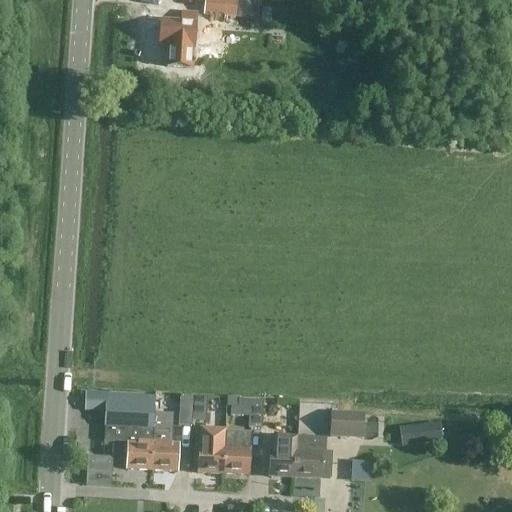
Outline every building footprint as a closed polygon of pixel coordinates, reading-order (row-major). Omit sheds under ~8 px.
[(238,2),(214,0),(204,0),(203,17),(236,19),(238,2)] [(238,2),(237,19),(251,20),(252,3),(238,2)] [(195,16),(182,15),(181,24),(160,23),(159,47),(193,50),(195,16)] [(152,472),(155,416),(154,415),(155,399),(107,397),(107,398),(87,397),(87,411),(106,412),(104,443),(127,444),(126,471),(152,472)] [(192,423),(194,398),(180,397),(178,427),(191,428),(191,423),(192,423)] [(207,399),(194,398),(192,423),(205,424),(207,399)] [(261,430),(262,402),(238,401),(238,399),(227,398),(226,408),(230,408),(230,417),(248,418),(248,429),(261,430)] [(274,426),(276,403),(263,402),(262,425),(274,426)] [(330,414),(330,439),(361,440),(362,415),(330,414)] [(155,416),(152,472),(178,474),(180,434),(179,434),(178,446),(171,445),(172,416),(155,416)] [(419,444),(444,438),(441,423),(415,429),(419,444)] [(197,474),(223,476),(225,435),(225,431),(199,429),(197,474)] [(249,436),(225,435),(223,476),(249,477),(250,449),(248,449),(249,436)] [(268,478),(295,479),(297,439),(271,438),(268,478)] [(295,479),(320,480),(320,481),(320,479),(329,480),(331,455),(324,454),(325,441),(297,439),(295,479)] [(86,487),(111,488),(112,459),(87,458),(86,487)]
